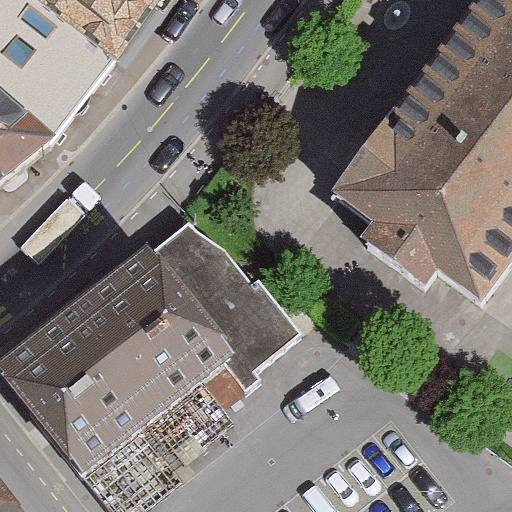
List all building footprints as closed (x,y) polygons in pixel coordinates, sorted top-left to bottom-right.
[(0,0),(0,109),(49,151),(114,66),(23,0),(0,0)] [(23,0),(114,66),(161,0),(23,0)] [(511,0),(491,0),(456,47),(396,127),(395,126),(367,163),(338,202),(380,233),(367,251),(425,294),(437,277),(481,310),(511,267),(511,0)] [(0,109),(0,189),(49,151),(0,109)] [(167,246),(149,261),(230,364),(207,383),(227,408),(243,395),(245,398),(261,385),(255,378),(301,340),(287,323),(259,285),(251,291),(225,256),(187,228),(167,246)] [(95,298),(2,372),(33,411),(30,416),(82,483),(152,427),(183,467),(232,428),(200,388),(207,383),(230,364),(149,261),(141,267),(138,264),(95,298)]
